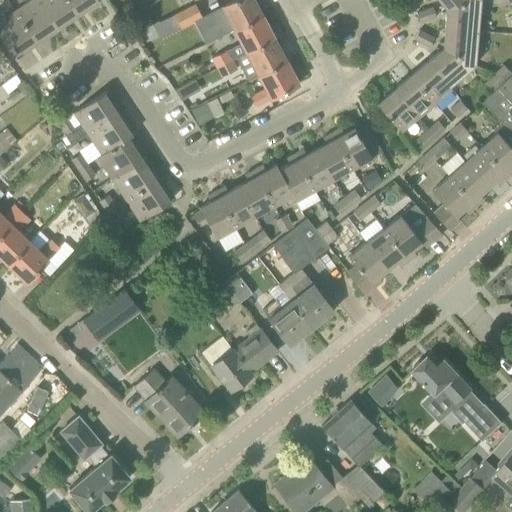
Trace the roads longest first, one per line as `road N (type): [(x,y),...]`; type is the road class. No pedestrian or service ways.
road 1 (residential): [(296,0),(345,106),(211,161),(181,149),(128,69),(95,59),(59,77)]
road 2 (unclassified): [(187,485),(437,279)]
road 3 (residential): [(187,485),(0,306)]
